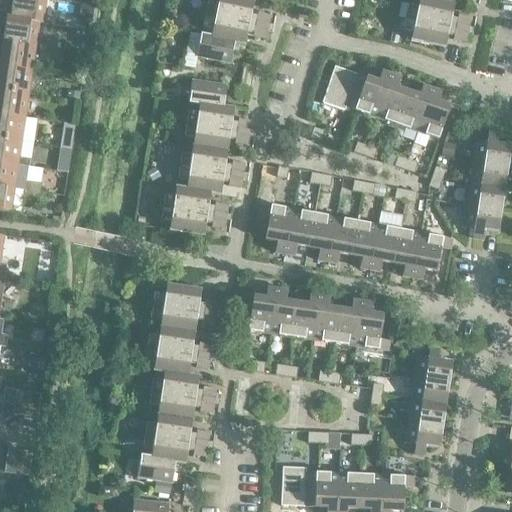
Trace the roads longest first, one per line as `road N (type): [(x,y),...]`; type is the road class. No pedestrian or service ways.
road 1 (residential): [(318,36),(511,91)]
road 2 (residential): [(459,511),(477,375),(511,346)]
